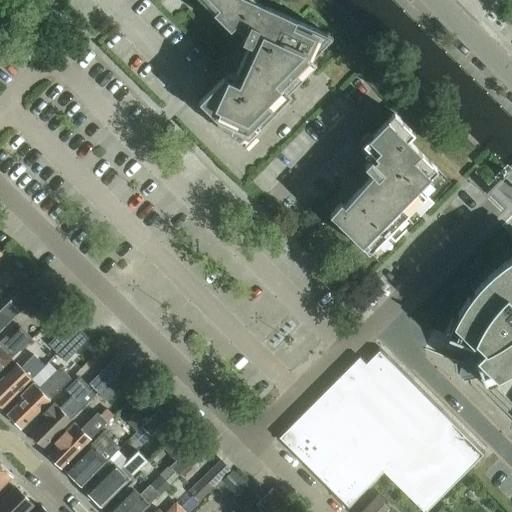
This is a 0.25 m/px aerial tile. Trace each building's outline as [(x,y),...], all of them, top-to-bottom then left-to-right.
[(232,81),(224,77),(199,102),(245,147),(292,99),(289,96),(317,67),(310,60),(321,50),(315,44),(326,34),(258,2),(255,0),(200,0),(230,29),(226,33),(249,45),(232,81)] [(419,189),(438,170),(408,140),(414,134),(394,113),(363,145),(374,156),(364,166),(352,175),(361,187),(344,206),(340,203),(329,215),(337,222),(368,253),(387,234),(394,242),(433,203),(419,189)] [(511,256),(506,260),(501,264),(495,268),(485,277),(475,289),(469,297),(462,308),(458,313),(451,328),(448,336),(472,345),(476,341),(502,366),(511,359),(511,256)] [(0,331),(24,307),(33,298),(23,288),(0,310),(0,331)] [(41,291),(33,298),(24,307),(33,316),(49,300),(41,291)] [(72,322),(50,344),(58,352),(80,330),(72,322)] [(0,369),(32,339),(21,327),(9,339),(6,336),(0,342),(0,369)] [(80,330),(58,352),(67,360),(88,339),(80,330)] [(426,511),(484,454),(442,412),(379,350),(313,417),(317,422),(305,434),(300,429),(286,444),(347,505),(348,506),(383,471),(424,511),(426,511)] [(0,405),(2,407),(44,366),(33,355),(20,368),(16,363),(0,378),(0,405)] [(90,383),(99,392),(120,371),(111,362),(90,383)] [(39,389),(34,385),(22,396),(24,399),(8,415),(21,427),(71,379),(59,368),(39,389)] [(99,392),(107,400),(128,378),(120,371),(99,392)] [(43,447),(91,399),(95,395),(77,377),(65,390),(71,397),(59,409),(53,403),(41,414),(46,419),(30,434),(33,437),(33,440),(36,444),(40,444),(43,447)] [(150,400),(128,421),(137,430),(158,409),(150,400)] [(158,409),(137,430),(134,433),(143,442),(167,417),(158,409)] [(61,468),(110,418),(111,417),(105,411),(100,416),(97,413),(80,430),(73,423),(60,437),(62,439),(47,454),(61,468)] [(119,448),(113,442),(103,432),(65,470),(73,477),(73,480),(77,484),(80,485),(82,486),(119,448)] [(185,449),(174,437),(163,448),(174,459),(185,449)] [(203,451),(194,443),(170,467),(179,475),(203,451)] [(139,451),(128,463),(120,470),(112,462),(99,475),(101,478),(87,492),(92,497),(92,500),(97,505),(99,504),(101,506),(148,460),(139,451)] [(223,462),(191,492),(199,500),(221,479),(231,470),(223,462)] [(0,465),(0,488),(12,477),(0,465)] [(231,470),(221,479),(235,494),(245,484),(232,470),(231,470)] [(141,511),(160,494),(156,490),(150,484),(139,495),(130,485),(118,496),(121,499),(108,511),(141,511)] [(242,508),(256,494),(247,485),(233,499),(242,508)] [(0,511),(25,511),(32,505),(14,487),(0,500),(0,511)] [(273,487),(256,504),(264,511),(280,511),(289,504),(273,487)] [(385,511),(390,508),(377,495),(361,511),(385,511)] [(185,511),(180,506),(177,503),(167,511),(162,511),(159,509),(155,511),(185,511)]
